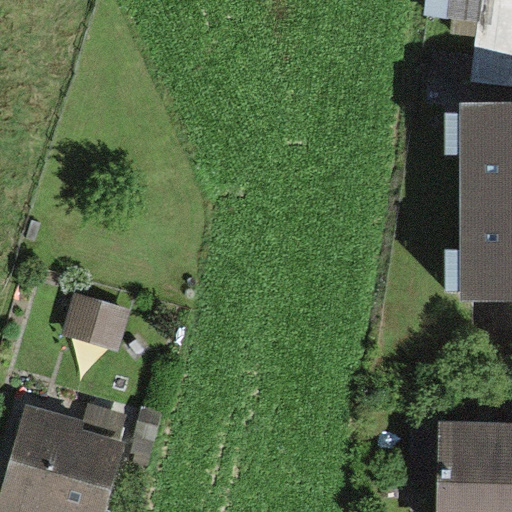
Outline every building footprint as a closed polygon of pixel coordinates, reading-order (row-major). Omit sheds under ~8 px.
[(511,0),(479,0),(470,73),(511,78),(511,0)] [(459,296),(511,296),(511,102),(460,102),(459,296)] [(129,310),(75,293),(63,333),(117,350),(129,310)] [(104,511),(127,443),(116,439),(123,418),(90,408),(85,424),(29,406),(0,499),(0,511),(104,511)] [(511,511),(511,426),(438,424),(435,511),(511,511)]
